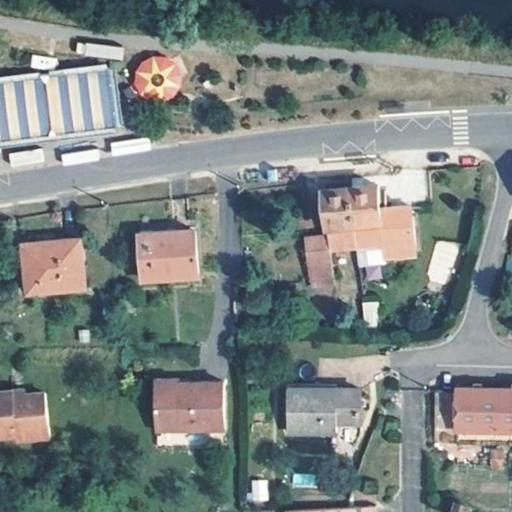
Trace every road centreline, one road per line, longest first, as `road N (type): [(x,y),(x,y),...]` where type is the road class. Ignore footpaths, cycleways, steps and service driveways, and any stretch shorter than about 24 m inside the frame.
road 1 (secondary): [(511,126),(365,135),(0,190)]
road 2 (residential): [(511,178),(473,365)]
road 3 (residential): [(473,365),(322,367)]
